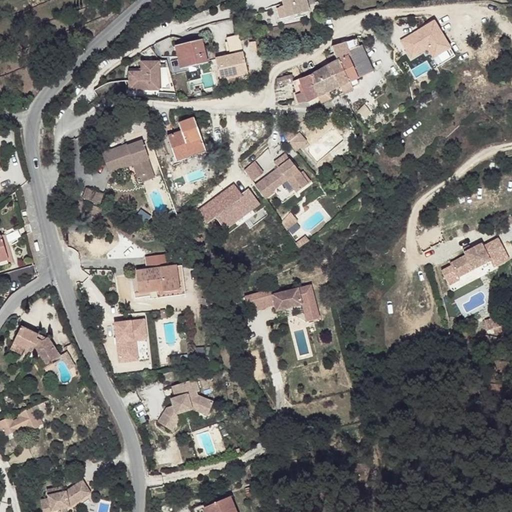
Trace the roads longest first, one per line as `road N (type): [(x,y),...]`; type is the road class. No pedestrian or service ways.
road 1 (residential): [(511,33),(474,6),(353,18),(306,58),(273,72),(267,104)]
road 2 (residential): [(43,221),(70,132),(106,110),(267,104)]
road 3 (tertiary): [(58,267),(135,456),(138,511)]
road 4 (tertiary): [(145,0),(61,68),(30,108)]
